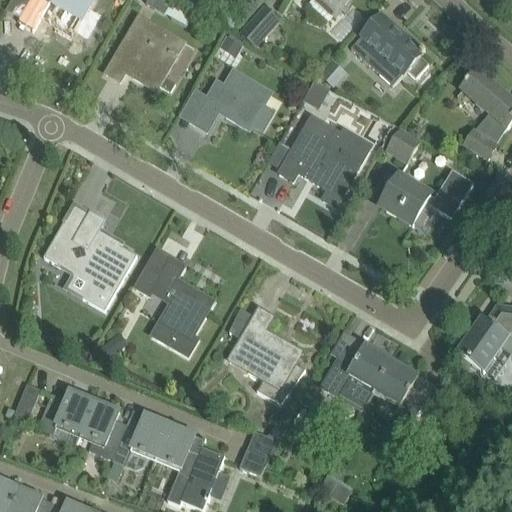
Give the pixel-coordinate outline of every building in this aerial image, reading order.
[(90,12),(92,9),(90,8),(94,0),(34,0),(19,26),(20,26),(21,25),(33,32),(32,33),(33,34),(50,5),(57,9),(56,11),(56,12),(54,15),(53,15),(52,18),(76,32),(88,10),(90,12)] [(160,0),(150,0),(146,7),(165,18),(171,6),(160,0)] [(314,0),(309,6),(328,24),(339,12),(340,13),(341,14),(341,13),(345,16),(348,12),(355,0),(314,0)] [(193,19),(171,6),(165,18),(187,30),(193,19)] [(256,52),(256,51),(280,25),(266,12),(242,39),(256,52)] [(229,16),(221,25),(232,35),(240,25),(229,16)] [(382,19),(351,53),(393,89),(407,75),(420,61),(426,55),(424,52),(423,53),(410,41),(408,42),(382,19)] [(176,86),(165,80),(184,46),(139,20),(130,36),(138,41),(131,52),(123,48),(107,76),(107,77),(108,76),(120,83),(120,84),(121,85),(126,76),(137,56),(144,60),(133,80),(157,94),(160,89),(171,95),(176,86)] [(236,61),(244,49),(227,39),(220,51),(236,61)] [(333,64),(320,79),(333,91),(347,76),(333,64)] [(233,75),(232,76),(223,71),(217,82),(226,88),(217,103),(210,98),(203,109),(193,127),(194,127),(195,126),(207,133),(206,134),(207,135),(224,106),(231,111),(230,112),(230,113),(228,116),(226,119),(250,133),(253,128),(262,134),(272,117),(273,114),(264,109),(271,97),(233,75)] [(462,93),(490,117),(474,135),(464,148),(488,163),(497,149),(496,149),(507,132),(508,132),(511,126),(511,105),(477,76),(469,85),(467,84),(465,87),(466,88),(462,93)] [(304,105),(329,117),(339,96),(314,84),(304,105)] [(302,138),(308,143),(303,152),(296,149),(279,177),(280,177),(281,176),(293,183),(292,184),(293,185),(299,176),(329,194),(323,202),(336,210),(372,150),(344,133),(342,138),(312,121),(302,138)] [(386,154),(386,155),(407,167),(421,144),(400,131),(386,154)] [(474,187),(457,176),(452,173),(435,202),(399,181),(391,194),(381,210),(386,214),(413,230),(426,207),(452,223),(474,187)] [(64,227),(44,261),(59,270),(60,270),(65,261),(79,269),(74,278),(91,288),(82,302),(84,302),(105,315),(137,259),(123,251),(121,250),(123,246),(110,239),(108,238),(101,233),(101,232),(106,224),(90,215),(80,233),(65,225),(64,227)] [(171,263),(172,262),(171,262),(162,278),(149,271),(150,270),(149,269),(135,293),(151,302),(153,299),(156,293),(171,302),(168,308),(159,323),(149,339),(188,362),(199,342),(198,341),(197,342),(193,340),(204,322),(214,304),(199,296),(198,298),(192,295),(193,292),(177,283),(185,270),(184,269),(183,270),(171,263)] [(269,439),(281,446),(312,392),(311,392),(325,368),(285,345),(297,326),(280,316),(281,314),(258,301),(246,322),(243,321),(237,333),(275,354),(276,351),(291,360),(264,407),(282,417),(269,439)] [(511,312),(498,310),(487,326),(482,323),(458,357),(474,369),(484,376),(501,352),(511,359),(509,362),(511,362),(511,312)] [(110,361),(124,351),(116,339),(102,349),(97,363),(108,367),(110,361)] [(359,351),(361,349),(349,343),(339,361),(321,390),(332,396),(341,402),(362,415),(367,408),(375,393),(392,366),(367,351),(368,349),(366,348),(363,354),(359,351)] [(393,432),(404,439),(432,392),(420,385),(417,383),(419,379),(417,378),(416,380),(392,366),(375,393),(400,408),(397,413),(402,416),(393,432)] [(27,387),(13,422),(27,427),(41,393),(27,387)] [(58,427),(65,430),(81,437),(94,404),(70,395),(70,396),(67,403),(66,404),(53,399),(53,398),(52,398),(38,432),(39,432),(53,438),(58,427)] [(303,413),(314,419),(325,402),(314,395),(303,413)] [(120,416),(120,415),(94,404),(81,437),(82,437),(81,441),(93,445),(90,451),(89,454),(113,464),(127,429),(116,425),(116,423),(119,416),(120,416)] [(171,429),(146,418),(133,413),(130,422),(127,429),(113,464),(113,465),(114,465),(107,481),(118,485),(124,469),(131,452),(149,459),(157,463),(171,429)] [(199,451),(192,448),(192,447),(194,439),(195,440),(195,439),(171,429),(157,463),(180,472),(167,505),(179,510),(181,506),(194,511),(203,511),(206,505),(207,506),(210,501),(208,501),(219,476),(220,476),(220,475),(219,474),(225,461),(200,450),(199,451)] [(240,472),(260,480),(281,446),(269,440),(255,436),(240,472)] [(319,492),(344,508),(354,492),(340,483),(346,474),(334,468),(319,492)] [(0,511),(6,511),(16,490),(0,483),(0,511)] [(6,511),(51,511),(53,507),(42,502),(43,502),(16,490),(6,511)]
